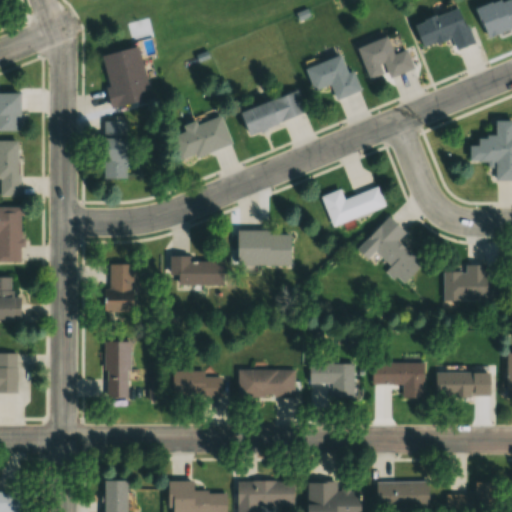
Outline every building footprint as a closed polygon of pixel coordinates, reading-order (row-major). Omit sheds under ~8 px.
[(511,0),(496,0),(473,10),(485,38),(511,27),(511,0)] [(471,43),(460,7),(411,22),(419,47),(450,37),(454,49),(471,43)] [(355,47),(367,80),(385,73),(387,78),(412,68),(405,49),(392,53),(385,36),(355,47)] [(108,107),(148,99),(137,45),(97,53),(108,107)] [(328,85),(334,100),(359,91),(351,70),(345,72),(339,55),(303,68),(312,91),(328,85)] [(235,111),(242,133),(303,113),(296,90),(266,100),(266,101),(235,111)] [(0,130),(17,131),(17,92),(0,91),(0,130)] [(229,144),(218,114),(181,127),(182,131),(168,136),(177,162),(229,144)] [(125,179),(126,121),(102,120),(101,179),(125,179)] [(467,145),(467,162),(494,162),(494,180),(511,180),(511,134),(475,134),(475,145),(467,145)] [(0,195),(17,195),(17,140),(0,140),(0,195)] [(369,189),(378,209),(326,231),(313,201),(332,193),(336,203),(369,189)] [(0,260),(19,261),(19,206),(0,205),(0,260)] [(355,249),(365,259),(373,250),(389,266),(385,270),(400,285),(420,263),(396,241),(404,232),(386,215),(355,249)] [(234,266),(288,266),(288,231),(234,231),(234,266)] [(188,261),(188,256),(167,255),(166,285),(221,285),(221,261),(188,261)] [(131,263),(107,263),(107,291),(99,291),(99,310),(130,310),(131,263)] [(441,300),(485,300),(485,264),(464,264),(464,271),(441,271),(441,300)] [(0,319),(18,319),(18,292),(9,292),(9,276),(0,275),(0,319)] [(127,397),(127,341),(102,341),(102,397),(127,397)] [(422,397),(422,361),(369,361),(369,384),(400,384),(400,397),(422,397)] [(351,362),(307,362),(307,383),(329,383),(329,395),(351,395),(351,362)] [(16,367),(0,366),(0,392),(15,393),(16,367)] [(293,370),(236,370),(236,398),(293,398),(293,370)] [(219,397),(219,371),(170,371),(170,397),(219,397)] [(486,371),(433,371),(433,396),(486,396),(486,371)] [(125,511),(126,480),(101,480),(101,511),(125,511)] [(192,480),(167,480),(167,511),(224,511),(224,490),(192,490),(192,480)] [(234,480),(234,506),(291,507),(291,480),(234,480)] [(426,480),(374,480),(374,509),(426,509),(426,480)] [(303,481),(303,511),(357,511),(357,488),(336,488),(336,481),(303,481)] [(444,493),(443,511),(493,511),(494,483),(472,482),(472,494),(444,493)] [(0,511),(20,511),(20,490),(0,490),(0,511)]
